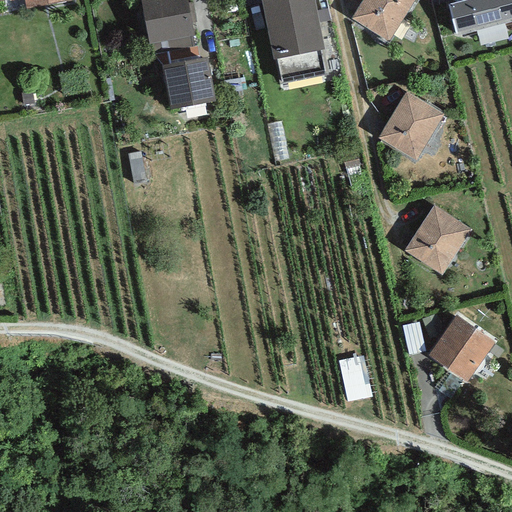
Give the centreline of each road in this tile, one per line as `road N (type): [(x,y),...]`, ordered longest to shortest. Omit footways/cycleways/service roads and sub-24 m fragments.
road 1 (track): [(0,330),(74,334),(511,474)]
road 2 (track): [(342,0),(415,309)]
